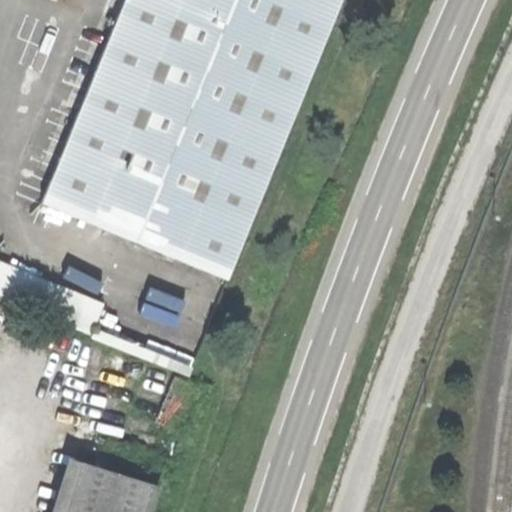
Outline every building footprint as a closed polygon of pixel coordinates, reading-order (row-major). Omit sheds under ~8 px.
[(124,0),(42,202),(227,280),(340,0),(343,0),(351,3),(351,0),(124,0)] [(0,299),(93,338),(104,311),(0,267),(0,299)] [(159,423),(184,434),(202,388),(178,378),(159,423)] [(92,437),(82,466),(132,483),(141,454),(92,437)] [(145,511),(152,489),(132,483),(82,466),(81,466),(66,511),(145,511)]
